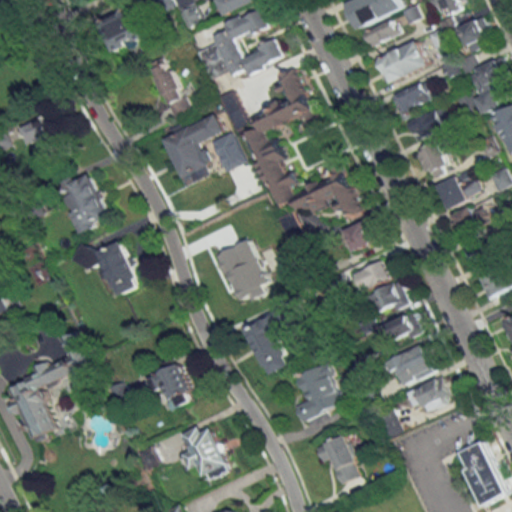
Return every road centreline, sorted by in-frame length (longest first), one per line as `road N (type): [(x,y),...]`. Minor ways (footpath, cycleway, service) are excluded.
road 1 (residential): [(50,0),(85,95),(155,209),(201,333),(272,450),(296,511)]
road 2 (residential): [(511,431),(302,0)]
